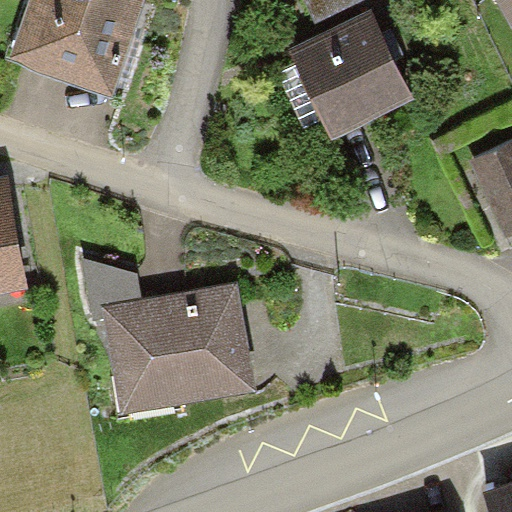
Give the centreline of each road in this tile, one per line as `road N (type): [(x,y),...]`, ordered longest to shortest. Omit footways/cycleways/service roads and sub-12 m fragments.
road 1 (residential): [(162,184),(459,269),(511,299)]
road 2 (tertiary): [(511,395),(222,511)]
road 3 (residential): [(162,184),(196,81),(200,0)]
road 4 (residential): [(0,135),(162,184)]
